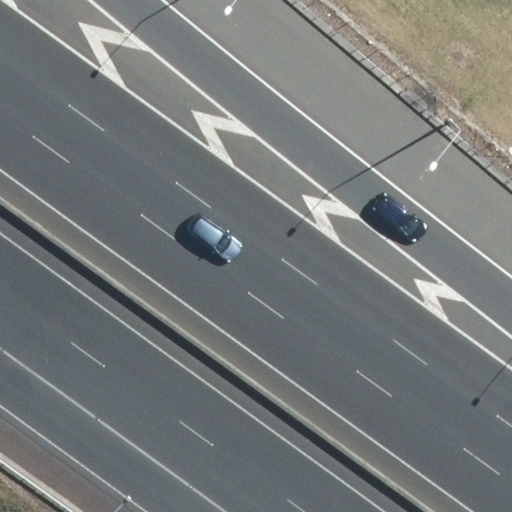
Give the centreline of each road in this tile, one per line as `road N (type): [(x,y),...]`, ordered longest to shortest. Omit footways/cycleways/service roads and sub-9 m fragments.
road 1 (motorway): [(0,81),(511,457)]
road 2 (motorway): [(151,0),(511,311)]
road 3 (motorway): [(328,511),(0,272)]
